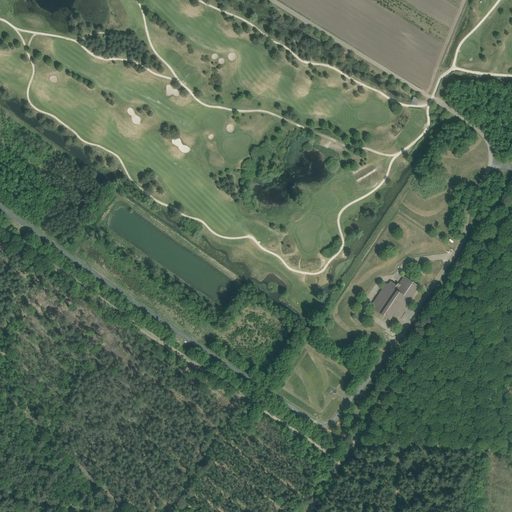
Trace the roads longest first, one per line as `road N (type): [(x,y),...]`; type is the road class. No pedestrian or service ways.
road 1 (track): [(0,229),(340,461)]
road 2 (track): [(511,208),(340,461)]
